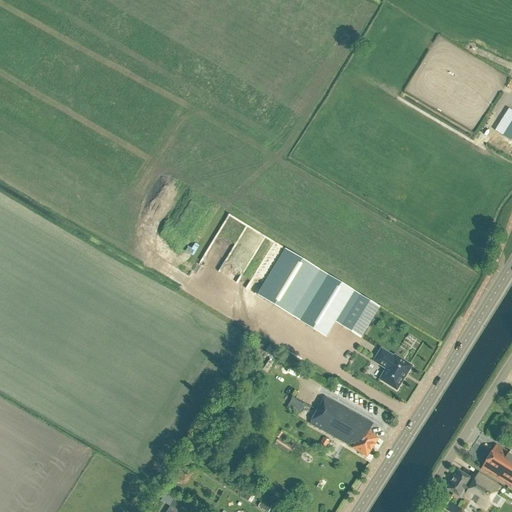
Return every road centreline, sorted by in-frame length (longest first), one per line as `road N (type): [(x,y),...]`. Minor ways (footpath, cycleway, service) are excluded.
road 1 (primary): [(356,511),(511,265)]
road 2 (unclassified): [(416,511),(511,360)]
